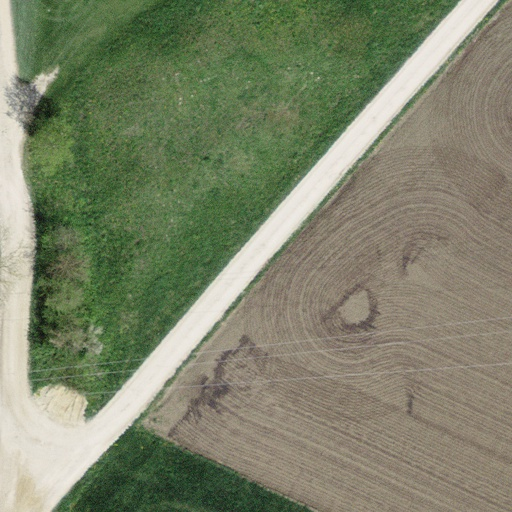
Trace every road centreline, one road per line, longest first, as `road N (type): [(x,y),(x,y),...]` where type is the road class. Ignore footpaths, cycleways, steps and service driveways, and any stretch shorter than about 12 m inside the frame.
road 1 (track): [(45,482),(481,0)]
road 2 (track): [(9,167),(12,376),(45,482)]
road 3 (track): [(2,0),(9,167)]
